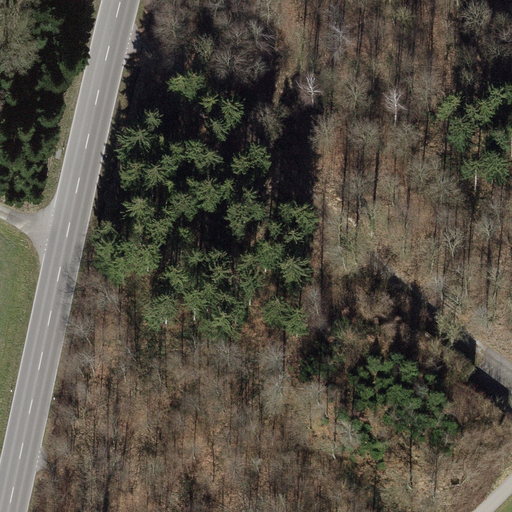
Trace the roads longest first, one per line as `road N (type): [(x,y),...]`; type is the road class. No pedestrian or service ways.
road 1 (track): [(114,25),(194,81),(310,207),(511,366)]
road 2 (secondary): [(121,0),(7,511)]
